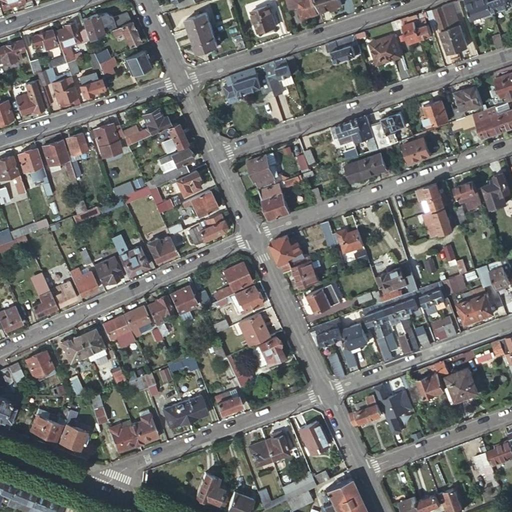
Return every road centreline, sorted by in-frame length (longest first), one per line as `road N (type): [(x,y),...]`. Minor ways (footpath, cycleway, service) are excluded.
road 1 (residential): [(511,54),(216,155)]
road 2 (residential): [(0,349),(253,236)]
road 3 (residential): [(253,236),(511,144)]
road 4 (residential): [(180,81),(426,0)]
road 5 (residential): [(323,392),(156,453),(116,474),(103,493)]
road 6 (residential): [(511,322),(323,392)]
road 7 (residential): [(0,140),(180,81)]
road 8 (tertiary): [(253,236),(323,392)]
road 9 (residential): [(511,414),(359,472)]
